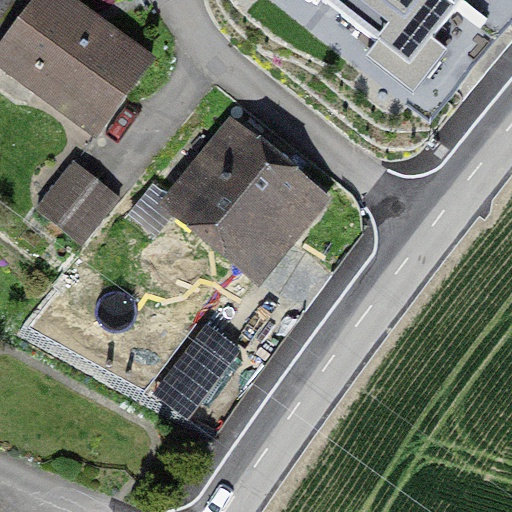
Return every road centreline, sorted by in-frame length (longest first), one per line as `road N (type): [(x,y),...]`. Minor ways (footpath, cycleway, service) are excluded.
road 1 (tertiary): [(428,232),(224,511)]
road 2 (residential): [(428,232),(246,71),(204,29),(189,0)]
road 3 (tertiary): [(511,123),(428,232)]
